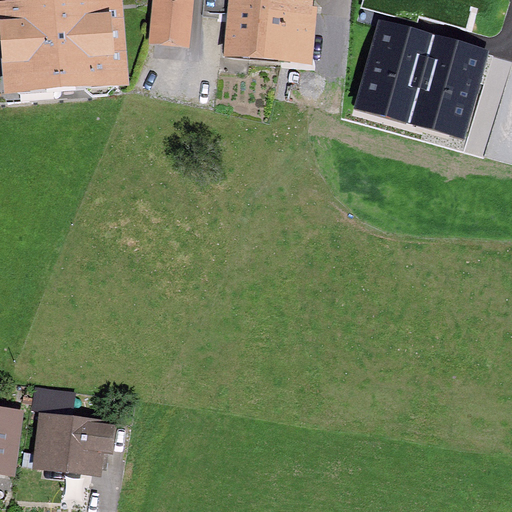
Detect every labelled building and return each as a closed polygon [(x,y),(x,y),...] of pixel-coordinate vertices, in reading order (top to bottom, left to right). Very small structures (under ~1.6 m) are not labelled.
[(111,0),(98,0),(0,7),(0,92),(118,84),(111,0)] [(185,3),(153,0),(150,0),(146,44),(181,48),(185,3)] [(226,0),(222,55),(304,63),(309,0),(226,0)] [(486,52),(380,23),(356,108),(463,137),(486,52)] [(44,388),(41,409),(73,414),(76,393),(44,388)] [(21,419),(0,415),(0,467),(14,469),(21,419)] [(109,430),(47,424),(43,464),(105,470),(109,430)]
